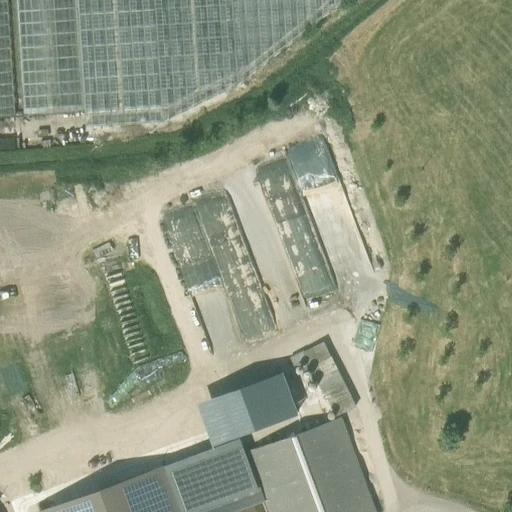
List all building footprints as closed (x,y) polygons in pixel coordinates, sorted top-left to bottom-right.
[(0,0),(0,116),(16,116),(8,0),(0,0)] [(15,0),(23,116),(85,112),(77,0),(15,0)] [(77,0),(85,112),(85,128),(163,122),(238,85),(345,0),(77,0)] [(0,326),(82,321),(80,291),(0,296),(0,326)] [(324,343),(305,352),(291,358),(295,366),(308,359),(337,417),(356,407),(324,343)] [(375,511),(341,419),(248,453),(260,488),(266,503),(269,511),(375,511)] [(211,506),(259,488),(242,444),(195,461),(211,506)] [(195,461),(165,472),(179,511),(194,511),(211,506),(195,461)] [(179,511),(165,472),(163,467),(42,511),(179,511)] [(194,511),(241,511),(266,503),(260,488),(259,488),(211,506),(194,511)]
